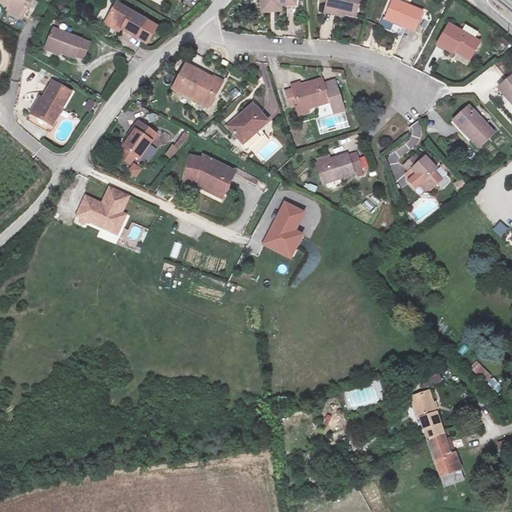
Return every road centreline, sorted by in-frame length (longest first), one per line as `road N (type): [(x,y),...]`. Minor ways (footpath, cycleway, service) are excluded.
road 1 (residential): [(411,101),(414,82),(362,56),(221,45),(196,28)]
road 2 (residential): [(71,161),(132,83),(196,28)]
road 3 (residential): [(71,161),(233,238)]
